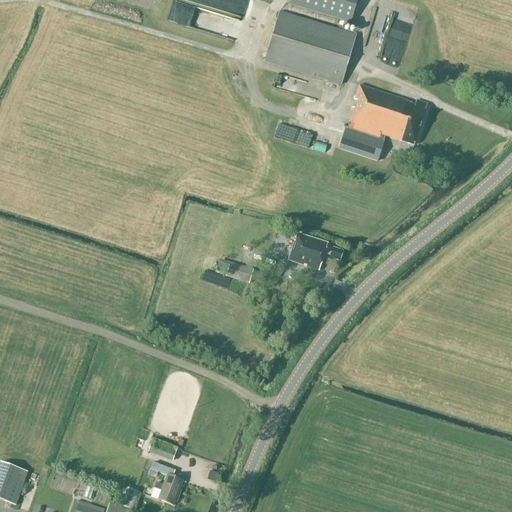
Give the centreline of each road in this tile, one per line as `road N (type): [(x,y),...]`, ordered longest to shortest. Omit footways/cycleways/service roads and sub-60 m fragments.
road 1 (track): [(511,138),(353,73),(342,101),(279,112),(260,104),(251,63),(50,4),(0,2)]
road 2 (tertiary): [(234,511),(287,392),(343,313),(511,161)]
road 3 (unknown): [(280,406),(144,352)]
